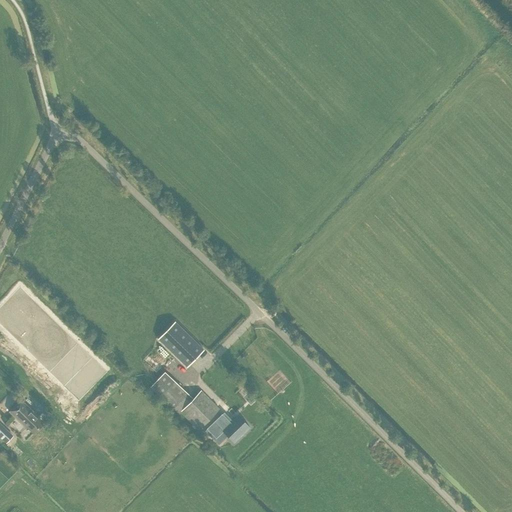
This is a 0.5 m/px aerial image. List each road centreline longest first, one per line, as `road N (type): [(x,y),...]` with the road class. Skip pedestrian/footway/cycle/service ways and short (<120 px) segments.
road 1 (unclassified): [(459,511),(82,142),(54,134)]
road 2 (unclassified): [(0,244),(54,134)]
